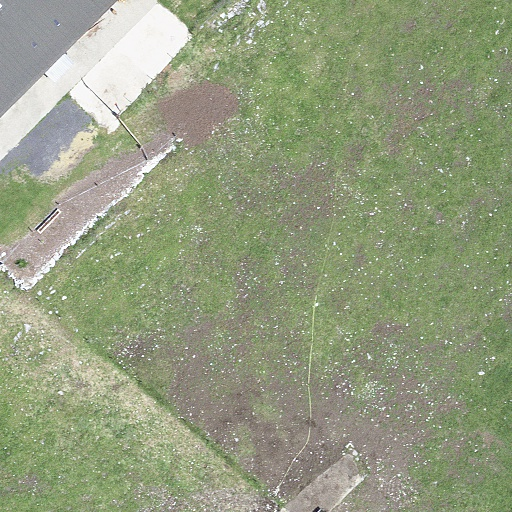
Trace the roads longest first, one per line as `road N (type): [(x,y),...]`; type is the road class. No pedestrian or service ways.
road 1 (track): [(0,194),(91,159),(351,0)]
road 2 (track): [(0,143),(141,0)]
